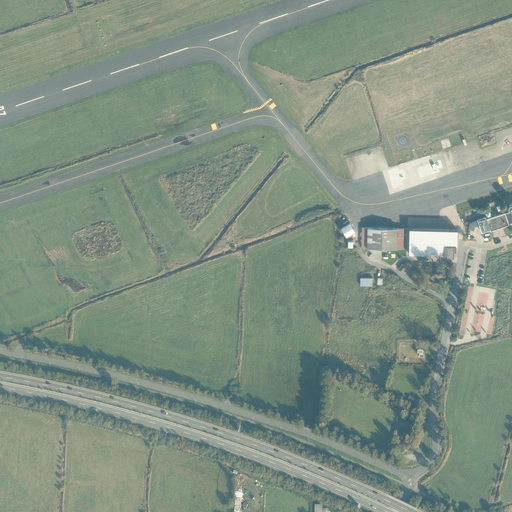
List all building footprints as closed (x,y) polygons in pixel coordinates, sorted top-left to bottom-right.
[(511,200),(510,203),(511,206),(511,208),(486,217),(486,215),(477,218),(479,224),(483,223),(482,220),(487,219),(491,230),(511,222),(511,200)] [(356,230),(350,222),(342,228),(347,236),(356,230)] [(404,249),(404,229),(362,228),(361,248),(404,249)] [(459,230),(411,229),(410,256),(456,257),(456,251),(458,251),(459,230)] [(408,430),(398,428),(397,438),(406,440),(408,430)]
